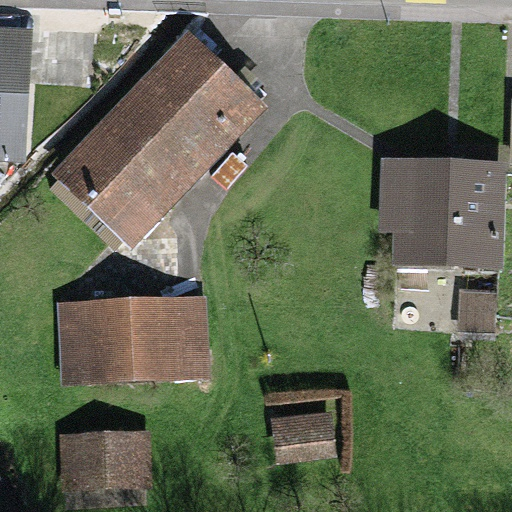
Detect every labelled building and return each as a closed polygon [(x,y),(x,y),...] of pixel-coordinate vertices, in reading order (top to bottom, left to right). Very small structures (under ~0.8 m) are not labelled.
[(46,171),(125,251),(259,119),(180,39),(46,171)] [(0,43),(0,152),(16,153),(17,44),(0,43)] [(497,174),(377,174),(377,256),(497,256),(497,174)] [(491,273),(402,274),(403,334),(492,333),(491,273)] [(63,310),(63,378),(207,378),(207,310),(63,310)] [(275,422),(277,464),(336,461),(333,419),(275,422)] [(62,444),(63,492),(146,489),(145,442),(62,444)]
